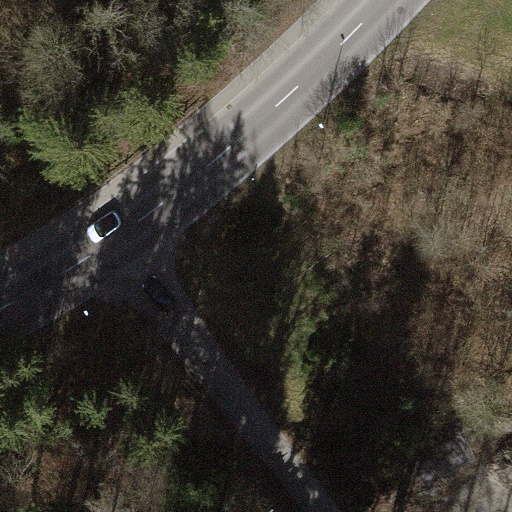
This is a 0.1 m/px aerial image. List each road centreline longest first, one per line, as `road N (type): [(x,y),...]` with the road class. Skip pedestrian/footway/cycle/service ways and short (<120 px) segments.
road 1 (tertiary): [(116,238),(383,0)]
road 2 (residential): [(116,238),(321,511)]
road 3 (tertiary): [(0,294),(116,238)]
